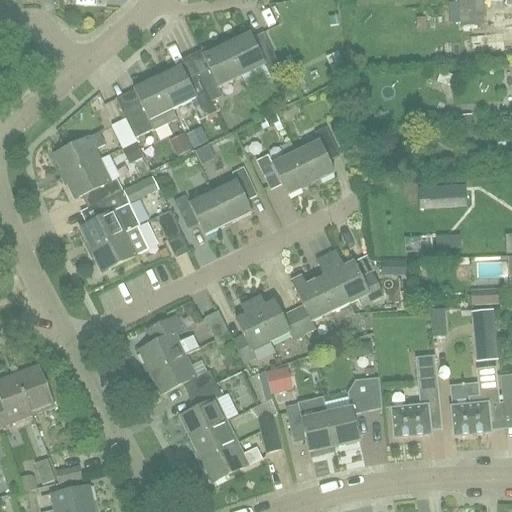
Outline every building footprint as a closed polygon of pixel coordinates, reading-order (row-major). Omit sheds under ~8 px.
[(458,0),(460,27),(484,26),(482,0),(458,0)] [(249,35),(227,46),(242,78),(266,66),(270,75),(280,70),(267,42),(255,47),(249,35)] [(193,64),(211,102),(222,97),(219,89),(242,78),(227,46),(202,58),(203,59),(193,64)] [(326,59),(334,77),(346,72),(338,54),(326,59)] [(180,67),(157,79),(173,110),(190,102),(200,121),(216,113),(211,102),(193,64),(181,69),(180,67)] [(162,115),(165,121),(175,116),(172,110),(173,110),(157,79),(133,90),(139,102),(121,111),(135,139),(153,130),(149,122),(162,115)] [(123,151),(137,144),(135,139),(125,121),(111,128),(123,151)] [(259,141),(276,132),(272,124),(255,133),(259,141)] [(295,153),(311,185),(335,173),(329,162),(341,156),(326,127),(315,133),(319,141),(295,153)] [(52,155),(64,177),(99,160),(94,149),(104,145),(98,133),(88,138),(88,137),(52,155)] [(176,145),(184,159),(196,151),(188,137),(176,145)] [(295,153),(291,144),(281,149),(285,158),(273,165),(268,155),(256,161),(270,190),(282,184),(289,197),(311,185),(295,153)] [(110,181),(99,160),(64,177),(75,200),(90,192),(96,204),(123,191),(116,178),(110,181)] [(236,181),(213,192),(229,225),(252,213),(245,201),(257,195),(243,167),(232,173),(236,181)] [(156,181),(142,190),(149,201),(163,193),(156,181)] [(79,228),(90,250),(126,233),(139,227),(128,204),(129,203),(123,191),(96,204),(102,216),(79,228)] [(229,225),(213,192),(190,204),(185,194),(173,200),(188,229),(199,223),(206,236),(229,225)] [(167,242),(181,235),(170,214),(156,220),(167,242)] [(131,244),(126,233),(90,250),(101,273),(147,250),(142,239),(131,244)] [(188,239),(176,243),(182,260),(194,256),(188,239)] [(324,278),(315,283),(331,314),(350,305),(329,265),(339,260),(334,251),(315,261),(324,278)] [(343,268),(339,260),(329,265),(350,305),(356,302),(360,309),(383,298),(371,274),(361,279),(353,263),(343,268)] [(411,282),(410,274),(390,275),(391,283),(411,282)] [(303,307),(293,312),(304,335),(316,329),(313,323),(331,314),(315,283),(305,287),(301,278),(291,283),(303,307)] [(260,297),(250,302),(270,343),(289,333),(293,341),(304,335),(293,312),(282,318),(274,302),(264,306),(260,297)] [(477,310),(508,308),(507,298),(477,300),(477,310)] [(270,343),(250,302),(240,307),(244,316),(235,320),(243,336),(233,341),(244,364),(256,358),(252,351),(270,343)] [(395,305),(396,312),(410,311),(410,304),(401,304),(401,305),(395,305)] [(216,341),(229,334),(218,313),(205,319),(216,341)] [(140,351),(151,373),(186,356),(186,357),(200,350),(193,337),(180,344),(175,335),(182,332),(175,318),(148,331),(154,344),(140,351)] [(473,337),(476,363),(497,360),(494,335),(473,337)] [(183,385),(189,398),(217,384),(210,371),(207,373),(203,364),(192,369),(186,357),(186,356),(151,373),(161,395),(183,385)] [(393,411),(396,439),(431,436),(428,409),(440,408),(435,357),(416,359),(421,405),(411,406),(411,410),(393,411)] [(32,415),(55,407),(39,365),(16,374),(32,415)] [(491,433),(488,407),(500,406),(496,368),(477,370),(480,398),(470,399),(471,407),(453,409),(456,437),(491,433)] [(270,396),(273,396),(292,391),(287,370),(265,375),(270,396)] [(0,427),(32,415),(16,374),(0,380),(0,399),(1,402),(0,402),(0,427)] [(501,397),(511,396),(511,376),(499,378),(501,397)] [(360,443),(357,429),(354,416),(381,410),(378,380),(354,383),(348,394),(352,408),(327,414),(335,449),(360,443)] [(180,417),(191,440),(227,423),(216,401),(223,397),(217,384),(189,398),(195,410),(180,417)] [(234,397),(222,402),(231,424),(243,419),(234,397)] [(324,452),(335,449),(327,414),(326,414),(322,398),(297,405),(297,406),(285,409),(293,444),(307,441),(310,455),(311,459),(325,456),(324,452)] [(276,426),(274,416),(258,420),(258,421),(261,431),(276,426)] [(191,440),(202,461),(237,444),(227,423),(191,440)] [(276,426),(261,431),(267,454),(282,451),(276,426)] [(214,485),(248,468),(262,461),(257,450),(243,457),(237,444),(202,461),(214,485)] [(34,466),(42,487),(55,482),(47,461),(34,466)] [(56,472),(59,487),(82,482),(79,468),(56,472)] [(89,511),(95,511),(89,486),(51,495),(55,511),(49,511),(89,511)]
